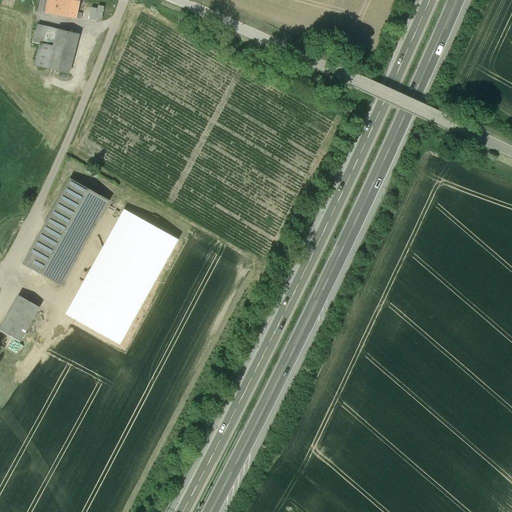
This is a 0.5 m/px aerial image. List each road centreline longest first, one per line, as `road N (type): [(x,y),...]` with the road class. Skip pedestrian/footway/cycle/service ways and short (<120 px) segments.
road 1 (motorway): [(210,511),(455,0)]
road 2 (motorway): [(429,0),(186,511)]
road 3 (residential): [(176,0),(511,152)]
road 4 (track): [(0,273),(60,157),(123,0)]
